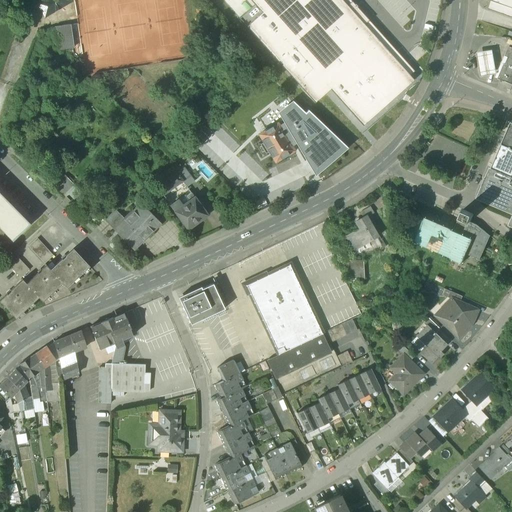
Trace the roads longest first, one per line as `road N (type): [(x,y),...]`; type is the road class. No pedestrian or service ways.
road 1 (tertiary): [(445,77),(399,146),(361,178),(162,276)]
road 2 (residential): [(162,276),(197,366),(206,433),(192,511)]
road 3 (residential): [(482,339),(452,377),(348,465)]
road 4 (unclassified): [(124,292),(0,163)]
road 5 (tertiary): [(124,292),(24,338),(0,358)]
road 6 (residential): [(415,511),(511,421)]
